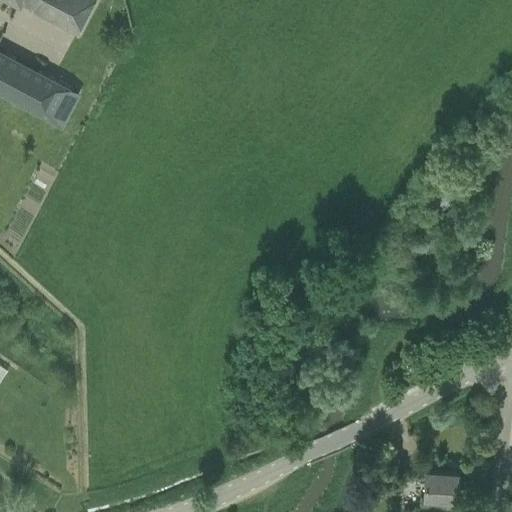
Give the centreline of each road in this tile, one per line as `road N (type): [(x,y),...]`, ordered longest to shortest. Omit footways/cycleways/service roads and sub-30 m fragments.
road 1 (unclassified): [(183,511),(511,346)]
road 2 (unclassified): [(503,511),(511,346)]
